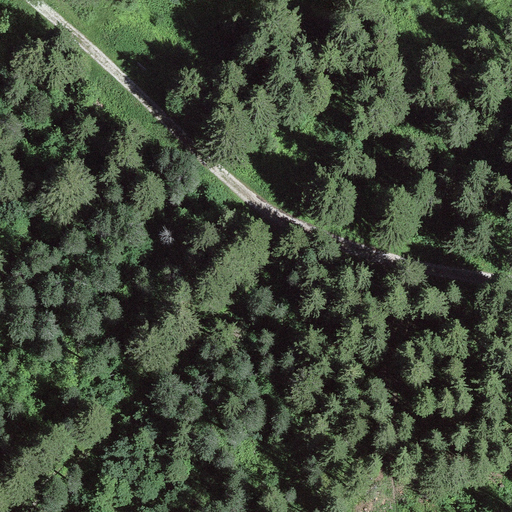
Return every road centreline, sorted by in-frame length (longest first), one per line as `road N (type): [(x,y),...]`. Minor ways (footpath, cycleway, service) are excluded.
road 1 (track): [(33,0),(270,211),(393,260),(511,282)]
road 2 (track): [(27,511),(189,350),(293,224)]
